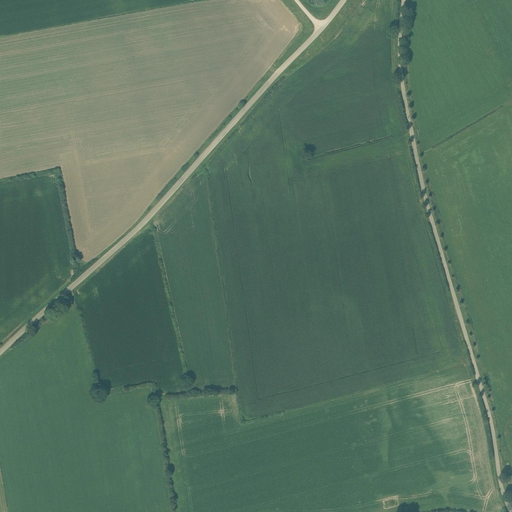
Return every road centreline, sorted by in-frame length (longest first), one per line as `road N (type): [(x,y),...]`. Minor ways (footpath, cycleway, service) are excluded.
road 1 (unclassified): [(511,511),(415,152),(400,71),(403,0)]
road 2 (unclassified): [(0,352),(164,200),(343,0)]
